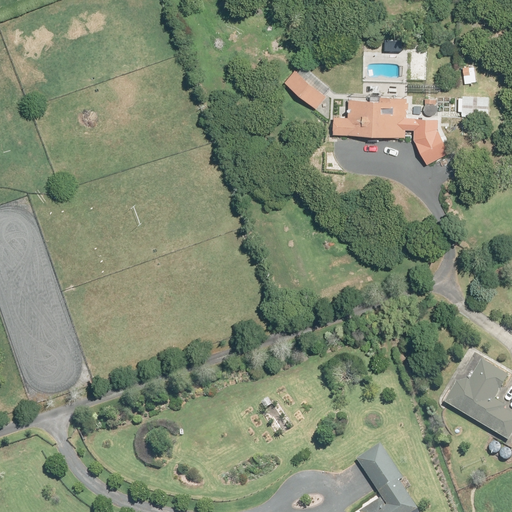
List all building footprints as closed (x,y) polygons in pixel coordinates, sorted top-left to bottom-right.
[(463,67),(466,84),(480,82),(477,65),(463,67)] [(298,70),(287,82),(319,109),(329,96),(298,70)] [(464,112),(464,116),(491,118),(492,97),(465,96),(464,98),(461,98),(460,112),(464,112)] [(337,117),(336,135),(408,138),(409,98),(383,97),(383,101),(351,99),(351,117),(337,117)] [(459,382),(447,403),(511,441),(511,439),(511,412),(507,409),(509,406),(497,399),(511,376),(484,360),(472,380),(470,379),(459,382)] [(417,511),(421,509),(407,489),(410,487),(412,490),(414,489),(412,486),(404,473),(403,474),(383,444),(359,460),(384,498),(363,511),(417,511)]
